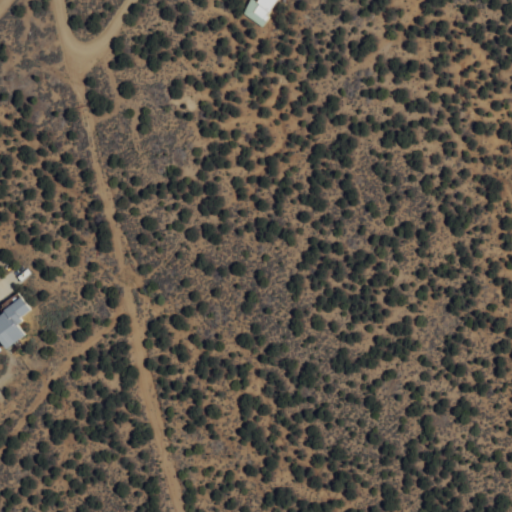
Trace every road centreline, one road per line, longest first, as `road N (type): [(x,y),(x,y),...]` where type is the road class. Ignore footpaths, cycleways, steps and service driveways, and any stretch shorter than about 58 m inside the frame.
road 1 (residential): [(126,300),(51,0)]
road 2 (residential): [(181,511),(139,355)]
